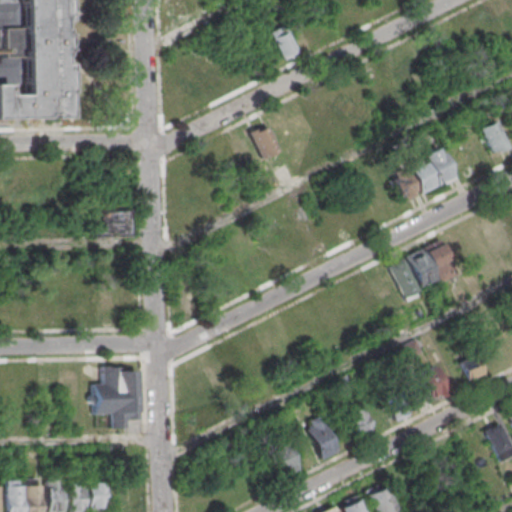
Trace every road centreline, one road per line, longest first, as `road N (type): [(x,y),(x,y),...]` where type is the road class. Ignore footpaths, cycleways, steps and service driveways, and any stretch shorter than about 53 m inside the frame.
road 1 (residential): [(511,175),(156,356)]
road 2 (residential): [(148,151),(446,0)]
road 3 (residential): [(257,511),(511,383)]
road 4 (residential): [(159,438),(152,251)]
road 5 (residential): [(155,342),(0,345)]
road 6 (residential): [(0,142),(148,138)]
road 7 (residential): [(148,138),(142,0)]
